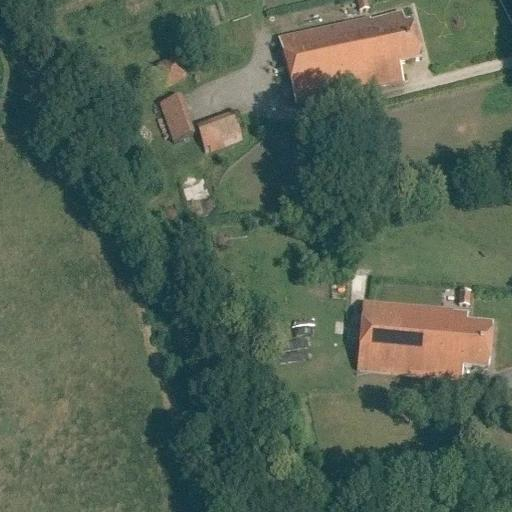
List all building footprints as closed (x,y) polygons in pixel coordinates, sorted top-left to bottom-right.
[(370,22),(280,42),(295,108),(402,83),(398,67),(422,62),(414,26),(406,27),(404,17),(370,25),(370,22)] [(177,60),(147,72),(155,94),(186,82),(177,60)] [(159,108),(173,147),(195,139),(181,100),(159,108)] [(242,146),(234,122),(197,134),(206,159),(242,146)] [(467,328),(468,319),(452,317),(452,313),(361,305),(355,375),(461,384),(462,372),(486,374),(490,330),(467,328)]
